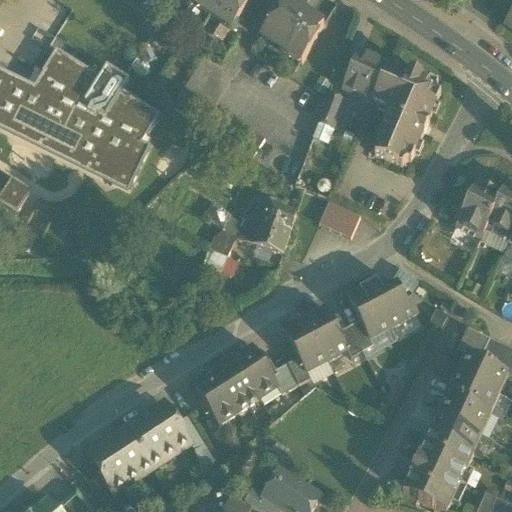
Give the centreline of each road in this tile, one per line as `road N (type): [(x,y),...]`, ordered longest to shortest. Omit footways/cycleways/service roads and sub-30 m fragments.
road 1 (residential): [(491,74),(412,220),(382,252),(215,341),(48,454),(0,500)]
road 2 (secondary): [(491,74),(386,0)]
